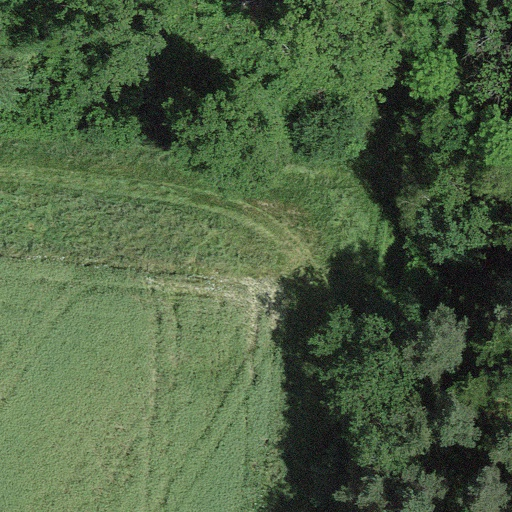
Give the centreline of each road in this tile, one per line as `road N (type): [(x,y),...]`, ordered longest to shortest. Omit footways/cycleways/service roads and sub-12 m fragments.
road 1 (track): [(391,0),(390,221),(353,511)]
road 2 (track): [(0,178),(390,221)]
